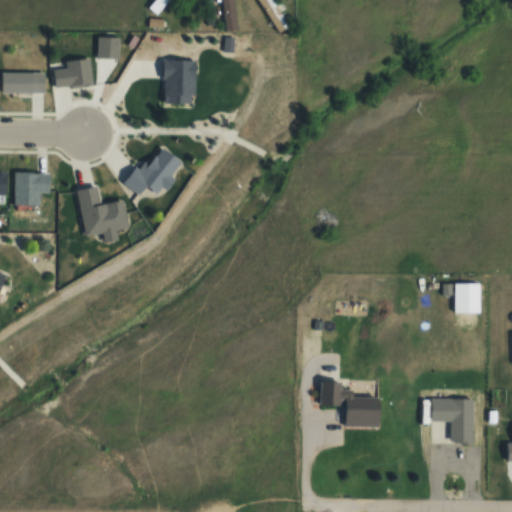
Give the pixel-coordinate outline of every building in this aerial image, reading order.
[(167,0),(150,0),(146,5),(155,14),(167,0)] [(237,29),(233,0),(220,0),(225,31),(237,29)] [(258,0),(277,33),(287,27),(271,0),(258,0)] [(45,92),(45,71),(0,72),(0,92),(45,92)] [(183,162),(162,147),(149,164),(142,159),(124,183),(141,195),(147,187),(157,194),(164,185),(165,186),(183,162)] [(37,193),(48,193),(48,172),(14,172),(14,205),(37,205),(37,193)] [(128,227),(123,200),(100,204),(96,186),(75,190),(84,237),(102,233),(104,243),(118,240),(116,230),(128,227)] [(352,397),(352,390),(341,390),(341,381),(318,381),(318,405),(343,405),(343,426),(379,426),(379,397),(352,397)] [(471,442),(471,398),(429,398),(429,420),(449,420),(449,442),(471,442)]
